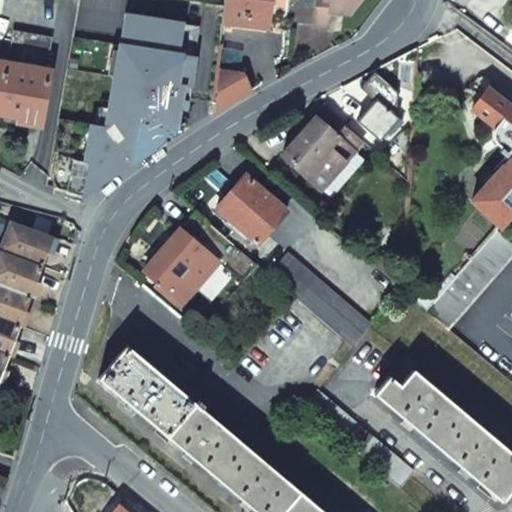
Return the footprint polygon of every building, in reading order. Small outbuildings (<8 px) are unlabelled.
[(106,0),(76,0),(45,190),(83,200),(92,194),(80,187),(75,175),(106,0)] [(224,4),(199,0),(196,0),(188,68),(113,57),(105,107),(138,112),(170,117),(197,98),(213,100),(216,70),(222,22),(224,4)] [(268,0),(224,0),(224,4),(222,22),(265,27),(268,0)] [(347,14),(357,0),(314,0),(311,26),(327,28),(328,20),(329,12),(347,14)] [(0,112),(1,113),(0,114),(0,118),(40,125),(49,70),(46,69),(51,36),(13,29),(8,56),(0,54),(0,112)] [(246,76),(216,70),(213,100),(211,113),(251,90),(248,83),(246,76)] [(386,84),(374,74),(361,89),(374,101),(357,122),(379,140),(398,118),(396,116),(397,93),(386,84)] [(487,90),(471,113),(486,123),(501,101),(487,90)] [(507,149),(504,152),(511,160),(511,108),(501,101),(486,123),(491,127),(496,130),(496,131),(495,132),(495,136),(497,141),(498,142),(498,143),(502,145),(507,149)] [(328,110),(319,121),(353,152),(363,142),(328,110)] [(298,136),(282,154),(320,190),(353,152),(319,121),(315,117),(298,136)] [(511,162),(475,201),(480,206),(502,227),(511,216),(511,162)] [(287,213),(246,176),(231,192),(217,208),(229,220),(258,245),(287,213)] [(219,232),(197,212),(181,229),(219,262),(181,305),(205,325),(257,266),(247,257),(219,232)] [(258,245),(229,220),(219,232),(247,257),(258,245)] [(8,221),(0,241),(0,250),(40,266),(52,236),(8,221)] [(219,262),(181,229),(162,251),(144,272),(157,284),(153,288),(170,303),(174,299),(181,305),(219,262)] [(511,257),(511,242),(499,231),(426,308),(449,328),(511,257)] [(0,250),(0,283),(29,295),(40,266),(0,250)] [(285,255),(267,275),(294,298),(353,347),(371,325),(285,255)] [(401,287),(373,264),(361,278),(387,304),(401,287)] [(0,283),(0,317),(19,324),(29,295),(0,283)] [(0,317),(0,350),(8,353),(13,339),(19,324),(0,317)] [(323,511),(128,347),(99,378),(257,511),(323,511)] [(416,367),(405,357),(388,377),(389,378),(374,394),(501,501),(511,488),(511,459),(413,370),(416,367)] [(414,473),(317,391),(305,406),(401,488),(414,473)]
